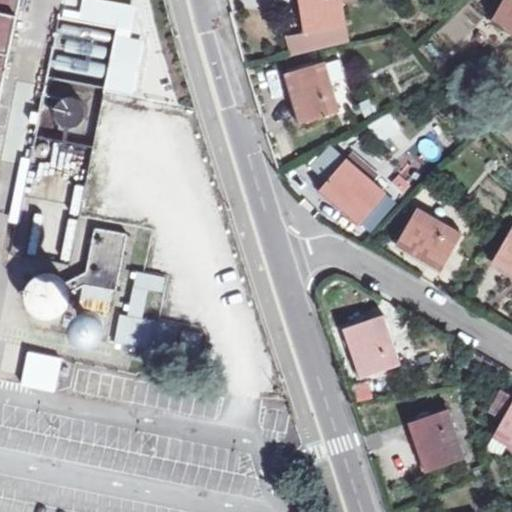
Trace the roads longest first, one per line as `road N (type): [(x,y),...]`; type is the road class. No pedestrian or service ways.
road 1 (residential): [(357,511),(198,0)]
road 2 (unknown): [(0,467),(211,511)]
